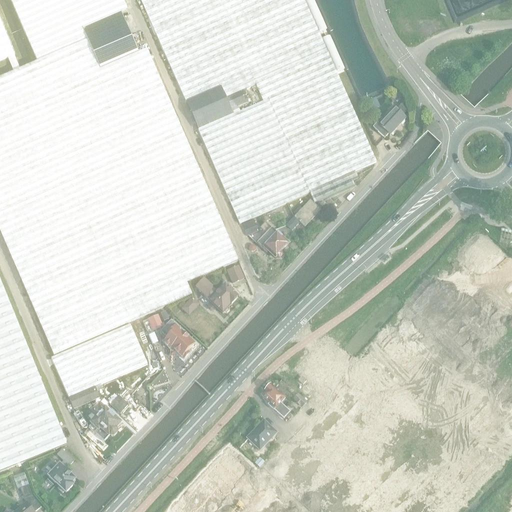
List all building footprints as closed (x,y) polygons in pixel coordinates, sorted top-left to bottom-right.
[(121,12),(127,9),(123,0),(10,0),(38,62),(20,70),(14,73),(0,78),(0,226),(54,355),(146,315),(189,297),(182,279),(234,256),(164,98),(165,97),(145,50),(139,53),(100,69),(82,28),(121,12)] [(198,130),(239,224),(309,194),(314,204),(354,186),(352,180),(357,178),(354,172),(376,162),(364,136),(303,0),(139,0),(186,103),(221,88),(226,99),(243,91),(256,86),(263,102),(240,112),(198,130)] [(139,53),(130,32),(121,12),(82,28),(100,69),(139,53)] [(0,61),(8,58),(14,73),(20,70),(14,56),(15,55),(6,34),(0,18),(0,61)] [(221,88),(186,103),(198,130),(240,112),(238,107),(248,103),(243,91),(226,99),(221,88)] [(403,103),(397,109),(404,115),(410,109),(403,103)] [(388,134),(389,136),(405,119),(394,108),(378,124),(377,123),(372,128),(384,138),(388,134)] [(320,211),(310,202),(295,218),(300,223),(305,227),(320,211)] [(294,217),(286,226),(292,231),(300,223),(295,218),(294,217)] [(259,231),(254,220),(242,225),(247,236),(259,231)] [(288,244),(266,223),(261,229),(266,234),(256,244),(263,250),(264,249),(275,259),(276,258),(279,258),(282,255),(281,252),(288,244)] [(228,273),(233,284),(244,279),(239,268),(228,273)] [(0,472),(67,446),(0,280),(0,472)] [(228,308),(237,298),(225,287),(217,296),(211,290),(214,286),(209,281),(207,283),(204,281),(196,289),(222,314),(223,313),(227,314),(230,311),(228,308)] [(189,315),(201,304),(194,297),(182,308),(189,315)] [(162,327),(157,315),(147,319),(152,331),(162,327)] [(196,344),(172,321),(163,330),(170,337),(163,343),(170,350),(172,348),(185,360),(190,354),(188,352),(196,344)] [(52,358),(69,398),(95,387),(148,365),(131,324),(52,358)] [(274,411),(281,417),(283,419),(285,417),(288,421),(293,416),(289,413),(290,412),(280,403),(285,398),(271,385),(270,386),(267,386),(265,388),(265,391),(264,392),(265,393),(262,396),(269,404),(268,406),(274,411)] [(69,398),(74,410),(100,399),(95,387),(69,398)] [(299,395),(293,401),(302,409),(308,403),(299,395)] [(121,415),(129,405),(119,396),(110,406),(121,415)] [(114,438),(117,433),(117,430),(116,429),(121,424),(98,403),(91,411),(98,417),(93,423),(89,428),(103,442),(108,436),(109,437),(110,436),(111,437),(114,438)] [(247,439),(260,451),(277,433),(264,421),(258,428),(258,429),(256,431),(255,431),(247,439)] [(511,437),(502,448),(509,455),(511,452),(511,437)] [(60,466),(49,478),(59,488),(58,489),(63,494),(64,493),(66,494),(73,486),(72,484),(75,481),(71,476),(72,475),(68,472),(67,473),(65,471),(68,467),(69,467),(75,461),(65,452),(64,453),(62,451),(57,456),(64,462),(60,466)] [(221,463),(221,464),(237,479),(245,470),(229,455),(221,463)] [(260,458),(255,463),(260,468),(264,463),(260,458)] [(221,463),(213,472),(229,487),(230,486),(237,479),(221,464),(221,463)] [(213,472),(206,480),(224,496),(232,488),(230,486),(229,487),(213,472)] [(24,474),(13,478),(18,490),(20,489),(29,486),(24,474)] [(199,487),(199,488),(217,504),(224,496),(206,480),(199,487)] [(20,489),(25,504),(15,511),(12,511),(6,509),(4,511),(35,511),(41,508),(33,498),(29,486),(20,489)] [(199,487),(191,496),(208,511),(207,511),(208,511),(212,511),(219,506),(217,504),(199,488),(199,487)] [(459,496),(474,510),(475,510),(482,502),(466,488),(459,496)] [(458,495),(451,503),(452,504),(452,503),(461,511),(477,511),(475,510),(474,510),(459,496),(458,495)] [(191,496),(184,504),(193,511),(206,511),(207,511),(208,511),(191,496)] [(452,504),(445,511),(446,511),(461,511),(452,503),(452,504)]
